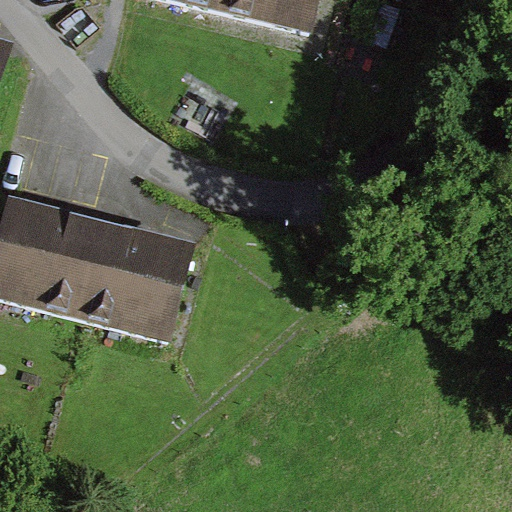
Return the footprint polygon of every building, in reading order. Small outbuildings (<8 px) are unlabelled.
[(224,0),(155,0),(221,15),(224,0)] [(317,0),(224,0),(221,15),(310,35),(317,0)] [(0,78),(10,46),(0,42),(0,78)] [(101,229),(12,207),(0,252),(0,301),(78,321),(101,229)] [(191,252),(101,229),(78,321),(168,344),(191,252)]
